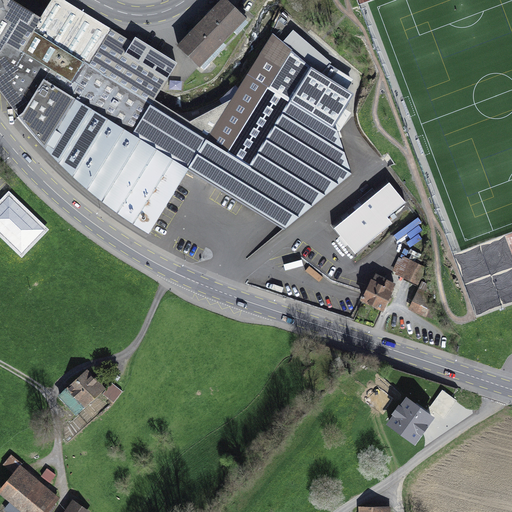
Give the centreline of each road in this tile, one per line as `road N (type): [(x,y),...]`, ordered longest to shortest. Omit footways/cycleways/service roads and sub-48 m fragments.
road 1 (primary): [(0,132),(62,199),(172,272),(502,387)]
road 2 (unclassified): [(341,511),(483,414),(502,387)]
road 3 (track): [(47,392),(88,364),(129,350),(172,272)]
road 4 (track): [(65,492),(60,416),(47,392),(0,365)]
